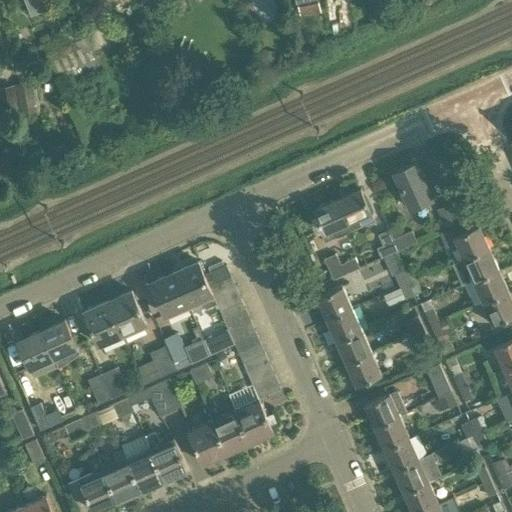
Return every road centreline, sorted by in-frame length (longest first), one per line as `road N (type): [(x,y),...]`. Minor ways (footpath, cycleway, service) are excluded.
road 1 (residential): [(229,209),(471,102)]
road 2 (residential): [(336,444),(229,209)]
road 3 (residential): [(0,311),(229,209)]
road 4 (residential): [(183,511),(336,444)]
